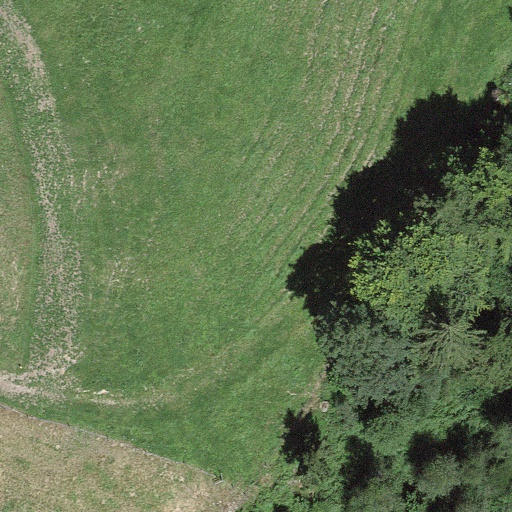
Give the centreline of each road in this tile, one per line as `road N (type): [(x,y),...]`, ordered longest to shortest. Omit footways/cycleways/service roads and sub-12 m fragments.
road 1 (track): [(511,20),(482,50),(418,168),(378,219),(233,367)]
road 2 (track): [(0,384),(37,399),(123,409),(201,387),(233,367)]
